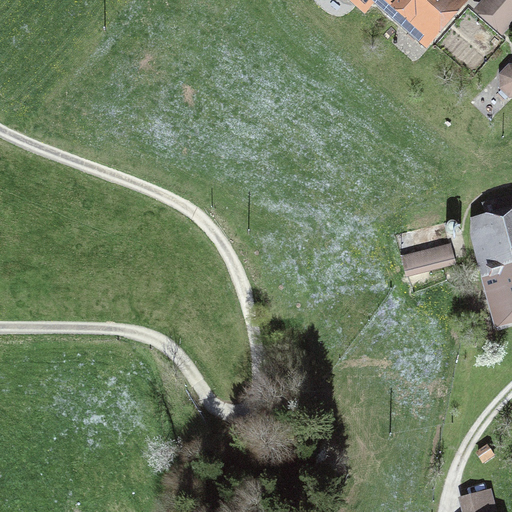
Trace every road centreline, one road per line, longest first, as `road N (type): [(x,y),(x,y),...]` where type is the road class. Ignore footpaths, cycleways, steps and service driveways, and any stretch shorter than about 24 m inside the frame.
road 1 (track): [(0,326),(141,333),(171,349),(207,399),(228,412),(249,408),(257,382),(249,306),(206,224),(156,192),(0,130)]
road 2 (track): [(445,511),(460,455),(511,390)]
